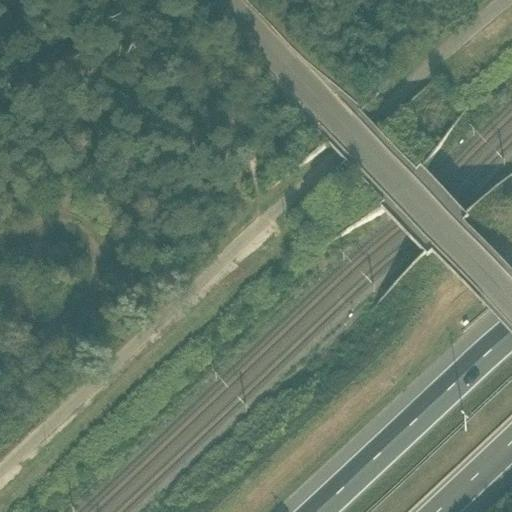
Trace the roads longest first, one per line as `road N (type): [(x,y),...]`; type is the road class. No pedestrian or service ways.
road 1 (residential): [(0,470),(505,0)]
road 2 (unclassified): [(220,0),(511,302)]
road 3 (motorway): [(511,347),(339,511)]
